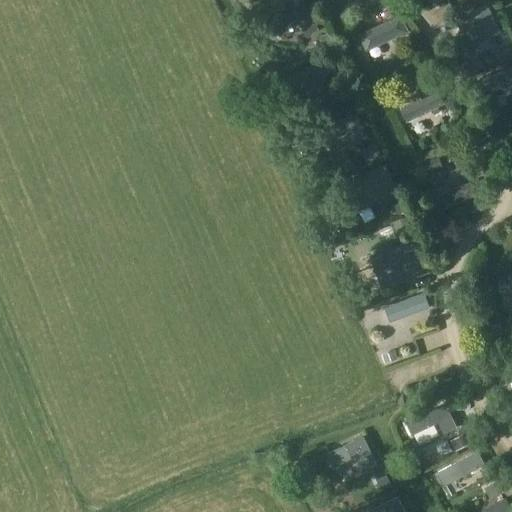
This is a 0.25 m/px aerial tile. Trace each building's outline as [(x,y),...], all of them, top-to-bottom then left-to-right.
[(267,21),(274,34),(298,21),(306,36),(318,29),(303,2),(267,21)] [(461,31),(469,28),(476,43),(501,32),(488,5),(456,21),(461,31)] [(367,52),(409,32),(401,15),(358,35),(367,52)] [(291,92),(338,73),(331,57),(284,76),(291,92)] [(510,84),(511,89),(511,67),(480,78),(484,92),(510,84)] [(421,100),(418,93),(398,102),(407,122),(445,104),(438,92),(421,100)] [(317,129),(329,157),(367,139),(355,112),(317,129)] [(342,184),(356,213),(397,193),(383,164),(342,184)] [(373,261),(383,288),(428,272),(418,245),(373,261)] [(376,465),(362,436),(327,454),(333,467),(355,457),(362,472),(376,465)] [(405,511),(397,496),(367,511),(405,511)]
